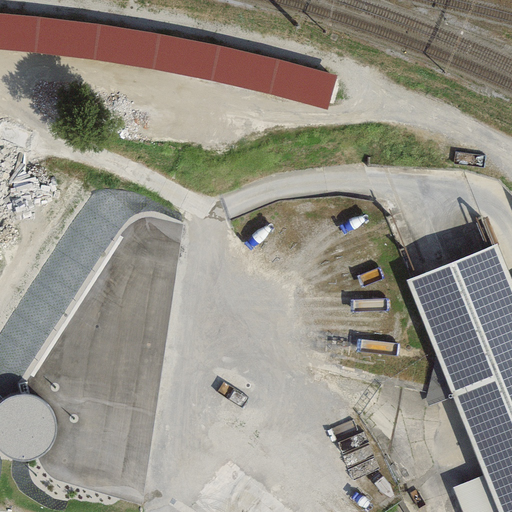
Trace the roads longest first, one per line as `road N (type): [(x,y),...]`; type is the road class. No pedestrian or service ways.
road 1 (unknown): [(167,511),(176,345),(221,230)]
road 2 (unknown): [(0,126),(221,230)]
